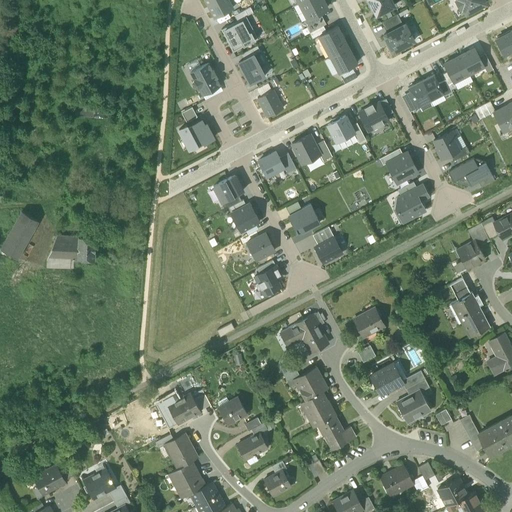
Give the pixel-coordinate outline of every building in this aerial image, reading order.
[(205,0),(215,17),(232,8),(227,0),(205,0)] [(307,19),(320,12),(319,11),(327,7),(323,0),(305,0),(299,3),(307,19)] [(368,0),(376,15),(394,6),(390,0),(368,0)] [(462,7),(466,14),(485,3),(483,0),(456,0),(455,1),(459,8),(462,7)] [(234,15),(237,21),(246,16),(253,12),(250,7),(234,15)] [(304,20),(310,32),(323,25),(326,24),(320,12),(307,19),(304,20)] [(381,22),(387,33),(403,24),(397,14),(381,22)] [(237,21),(221,29),(233,51),(258,38),(246,16),(237,21)] [(300,22),(286,30),(290,38),(304,30),(300,22)] [(395,51),(414,41),(404,23),(403,24),(387,33),(383,35),(389,45),(391,43),(395,51)] [(313,38),(317,36),(326,31),(323,25),(310,32),(313,38)] [(317,36),(329,57),(349,46),(338,25),(326,31),(317,36)] [(511,28),(495,37),(505,55),(511,51),(511,28)] [(241,54),(243,59),(254,53),(259,50),(257,46),(241,54)] [(358,63),(349,46),(329,57),(329,58),(337,72),(338,73),(340,72),(351,66),(358,63)] [(474,48),(459,56),(469,73),(483,66),(478,56),(474,48)] [(243,59),(237,62),(249,84),(266,76),(254,53),(243,59)] [(484,53),(478,56),(483,66),(486,72),(492,69),(484,53)] [(459,56),(444,64),(448,71),(453,81),(469,73),(459,56)] [(298,65),(294,58),(289,61),(293,68),(298,65)] [(332,75),(337,72),(329,58),(325,60),(332,75)] [(186,65),(190,72),(201,66),(197,59),(186,65)] [(198,87),(202,94),(220,85),(216,77),(217,77),(213,70),(212,70),(208,62),(201,66),(190,72),(194,79),(193,82),(193,85),(195,87),(198,87)] [(340,72),(343,77),(354,72),(351,66),(340,72)] [(448,71),(442,74),(445,79),(451,90),(456,87),(453,81),(448,71)] [(357,77),(354,72),(343,77),(342,78),(345,84),(357,77)] [(473,81),(469,73),(453,81),(456,87),(457,89),(473,81)] [(433,74),(420,81),(430,100),(442,93),(443,93),(438,83),(433,74)] [(277,77),(269,81),(273,87),(280,83),(277,77)] [(445,79),(438,83),(443,93),(445,95),(452,92),(451,90),(445,79)] [(430,100),(420,81),(408,87),(410,91),(415,102),(418,106),(419,106),(430,100)] [(261,96),(271,90),(268,83),(257,89),(261,96)] [(220,85),(202,94),(205,100),(223,90),(220,85)] [(261,96),(257,97),(267,116),(282,108),(272,89),(271,90),(261,96)] [(407,106),(415,102),(410,91),(402,95),(407,106)] [(446,100),(442,93),(430,100),(432,105),(433,106),(446,100)] [(386,98),(379,102),(386,115),(393,112),(386,98)] [(432,105),(430,100),(419,106),(421,110),(432,105)] [(479,120),(493,113),(495,111),(490,101),(474,109),(479,120)] [(365,109),(359,112),(368,130),(388,120),(386,115),(379,102),(372,105),(372,104),(364,107),(365,109)] [(418,106),(415,102),(407,106),(410,111),(418,107),(418,106)] [(511,102),(495,111),(493,113),(503,131),(511,126),(511,102)] [(74,116),(113,118),(114,107),(75,104),(74,116)] [(192,107),(181,112),(186,122),(197,116),(192,107)] [(345,115),(327,124),(336,141),(337,141),(353,133),(354,132),(351,126),(345,115)] [(179,129),(183,137),(185,137),(191,147),(203,141),(204,143),(213,138),(208,128),(206,129),(203,125),(201,120),(187,127),(186,125),(179,129)] [(351,126),(354,132),(359,141),(365,138),(357,123),(351,126)] [(456,138),(460,136),(456,128),(452,131),(456,138)] [(437,152),(441,159),(450,155),(460,149),(454,139),(456,138),(452,131),(433,140),(439,151),(437,152)] [(357,141),(353,133),(337,141),(341,149),(357,141)] [(309,134),(290,144),(301,165),(320,155),(315,144),(309,134)] [(460,136),(456,138),(454,139),(460,149),(466,146),(460,136)] [(324,140),(315,144),(320,155),(323,160),(332,156),(324,140)] [(466,146),(460,149),(450,155),(453,161),(469,152),(466,146)] [(383,164),(386,162),(403,154),(399,148),(379,158),(383,164)] [(275,149),(256,159),(266,178),(285,168),(279,157),(275,149)] [(288,152),(279,157),(285,168),(287,173),(296,169),(288,152)] [(411,159),(410,159),(409,160),(405,153),(403,154),(386,162),(397,183),(417,172),(413,165),(414,164),(411,159)] [(473,158),(448,172),(453,181),(471,186),(478,182),(492,175),(485,162),(473,158)] [(336,170),(326,175),(330,182),(340,177),(336,170)] [(234,174),(213,186),(222,201),(238,193),(243,190),(234,174)] [(492,175),(478,182),(481,187),(495,180),(492,175)] [(397,190),(400,196),(416,187),(413,181),(397,190)] [(400,196),(399,196),(396,210),(403,222),(425,210),(420,200),(428,196),(422,184),(416,187),(400,196)] [(238,193),(222,201),(225,208),(227,207),(241,200),(238,193)] [(230,213),(231,212),(246,204),(243,199),(241,200),(227,207),(230,213)] [(286,207),(289,214),(301,208),(297,201),(286,207)] [(246,204),(231,212),(241,231),(245,229),(255,223),(259,221),(256,215),(255,215),(249,204),(250,203),(249,203),(246,204)] [(289,214),(288,215),(298,235),(320,223),(310,203),(301,208),(289,214)] [(0,249),(18,259),(38,221),(22,211),(0,249)] [(500,233),(503,239),(511,234),(511,213),(495,223),(500,233)] [(492,217),(481,223),(490,239),(500,233),(495,223),(492,217)] [(255,223),(245,229),(248,235),(256,231),(258,229),(255,223)] [(491,240),(490,239),(481,223),(469,230),(474,240),(475,240),(479,246),(491,240)] [(313,235),(318,245),(334,237),(328,226),(313,235)] [(247,242),(259,236),(256,231),(248,235),(240,239),(243,244),(247,242)] [(275,250),(266,234),(260,238),(259,236),(247,242),(256,260),(275,250)] [(46,268),(70,269),(71,261),(78,262),(78,258),(77,258),(78,236),(57,235),(47,260),(46,268)] [(78,258),(94,259),(95,236),(78,236),(77,258),(78,258)] [(214,237),(209,240),(212,247),(217,244),(214,237)] [(318,245),(315,247),(323,262),(342,252),(334,237),(318,245)] [(458,249),(468,268),(485,259),(481,251),(479,248),(480,248),(479,246),(475,240),(474,240),(458,249)] [(468,268),(458,249),(456,250),(462,262),(452,266),(457,274),(468,268)] [(257,268),(260,273),(276,265),(273,260),(257,268)] [(254,276),(258,282),(261,288),(264,295),(280,286),(277,279),(274,275),(279,272),(276,265),(260,273),(254,276)] [(33,284),(38,275),(27,270),(23,280),(33,284)] [(449,284),(454,293),(467,286),(462,277),(449,284)] [(468,335),(469,337),(484,329),(490,326),(484,314),(482,311),(480,307),(479,306),(481,305),(483,304),(479,296),(478,295),(474,297),(472,292),(470,293),(467,286),(454,293),(457,300),(454,302),(451,303),(459,318),(464,328),(468,335)] [(354,318),(364,335),(374,330),(375,331),(384,326),(374,307),(354,318)] [(313,315),(319,325),(324,322),(318,312),(313,315)] [(303,339),(310,352),(328,343),(319,325),(313,315),(282,331),(290,346),(303,339)] [(217,330),(221,336),(235,328),(232,322),(217,330)] [(489,341),(498,358),(488,363),(494,374),(511,364),(511,348),(504,333),(489,341)] [(357,352),(363,362),(376,356),(370,345),(357,352)] [(0,363),(0,368),(1,371),(15,365),(13,359),(0,363)] [(280,366),(283,373),(295,367),(291,360),(280,366)] [(371,375),(381,395),(402,383),(401,380),(392,364),(371,375)] [(296,384),(305,400),(322,391),(327,388),(315,366),(307,371),(307,372),(302,374),(301,372),(298,373),(298,374),(292,377),(296,384)] [(298,373),(295,367),(283,373),(287,380),(292,377),(298,374),(298,373)] [(402,383),(405,389),(425,378),(421,370),(401,380),(402,383)] [(291,387),(296,384),(292,377),(287,380),(291,387)] [(430,387),(425,378),(405,389),(409,395),(420,389),(422,391),(430,387)] [(396,402),(405,419),(413,415),(415,419),(431,410),(422,391),(420,389),(409,395),(396,402)] [(314,427),(317,426),(335,416),(322,391),(305,400),(304,401),(309,411),(306,413),(314,427)] [(169,405),(179,422),(200,411),(195,400),(191,393),(169,405)] [(195,400),(200,411),(211,405),(205,394),(195,400)] [(219,408),(227,424),(247,413),(238,397),(229,402),(226,397),(219,401),(218,403),(220,407),(219,408)] [(301,402),(306,413),(309,411),(304,401),(301,402)] [(177,423),(179,422),(169,405),(167,405),(177,423)] [(435,415),(441,425),(452,420),(446,409),(435,415)] [(143,412),(133,416),(138,430),(148,427),(143,412)] [(459,420),(476,451),(486,446),(480,435),(479,433),(469,414),(459,420)] [(343,430),(335,416),(317,426),(323,436),(326,435),(333,449),(355,437),(350,426),(343,430)] [(248,431),(251,429),(261,423),(258,417),(245,424),(248,431)] [(511,417),(505,421),(504,419),(498,422),(499,425),(480,435),(486,446),(491,456),(511,444),(511,417)] [(263,422),(261,423),(251,429),(254,435),(260,432),(260,433),(267,429),(263,422)] [(498,422),(479,433),(480,435),(499,425),(498,422)] [(238,444),(246,459),(257,453),(268,447),(260,433),(260,432),(254,435),(254,436),(247,440),(247,439),(238,444)] [(156,441),(159,447),(166,444),(165,443),(174,439),(171,433),(156,441)] [(166,444),(178,468),(192,461),(197,458),(184,433),(174,439),(165,443),(166,444)] [(260,458),(257,453),(246,459),(249,464),(260,458)] [(59,469),(64,480),(74,475),(65,459),(58,463),(60,468),(59,469)] [(271,466),(275,473),(282,470),(283,470),(286,468),(282,460),(271,466)] [(318,460),(313,463),(307,466),(308,466),(314,477),(319,474),(324,471),(325,471),(319,460),(318,460)] [(185,496),(191,493),(205,485),(202,479),(201,479),(192,461),(178,468),(172,471),(185,496)] [(38,486),(43,495),(66,483),(64,480),(59,469),(56,464),(33,476),(38,486)] [(419,469),(423,476),(425,480),(435,475),(434,474),(429,464),(419,469)] [(380,477),(390,495),(390,494),(401,488),(401,490),(413,483),(412,482),(404,465),(380,477)] [(83,480),(93,499),(101,495),(100,494),(108,490),(108,491),(115,487),(111,479),(106,469),(99,473),(99,472),(83,480)] [(264,480),(272,496),(291,486),(283,470),(282,470),(275,473),(264,480)] [(435,475),(438,482),(443,480),(439,473),(435,475)] [(427,484),(425,480),(423,476),(412,482),(413,483),(418,493),(428,487),(427,484)] [(446,506),(455,502),(468,495),(459,478),(438,489),(446,506)] [(196,500),(199,505),(218,494),(212,482),(205,485),(191,493),(195,500),(196,500)] [(108,491),(114,502),(127,496),(121,484),(115,487),(108,491)] [(43,495),(38,486),(33,488),(38,498),(43,495)] [(332,501),(338,511),(354,511),(359,511),(363,510),(364,509),(360,501),(353,489),(353,490),(333,501),(333,500),(332,501)] [(353,489),(333,500),(333,501),(353,490),(353,489)] [(474,491),(468,495),(455,502),(460,511),(483,511),(486,509),(481,505),(474,491)] [(214,511),(225,506),(218,494),(199,505),(202,509),(201,510),(201,511),(214,511)] [(130,502),(127,496),(114,502),(118,508),(125,505),(130,502)] [(363,510),(364,511),(366,511),(374,508),(368,496),(360,501),(364,509),(363,510)] [(32,508),(33,511),(36,511),(44,508),(42,503),(32,508)] [(236,511),(232,503),(225,506),(214,511),(236,511)]
